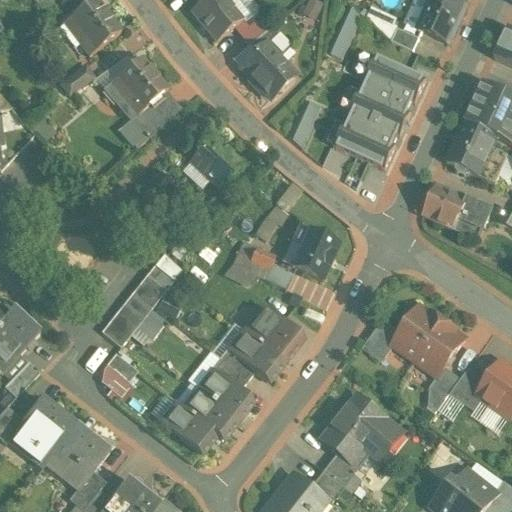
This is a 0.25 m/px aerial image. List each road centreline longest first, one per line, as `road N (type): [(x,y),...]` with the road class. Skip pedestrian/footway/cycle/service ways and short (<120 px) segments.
road 1 (residential): [(386,239),(291,169),(198,75),(139,0)]
road 2 (residential): [(386,239),(317,383),(213,499)]
road 3 (residential): [(498,0),(386,239)]
road 4 (residential): [(64,370),(213,499)]
road 5 (residential): [(511,327),(386,239)]
road 6 (track): [(0,272),(79,349),(64,370)]
